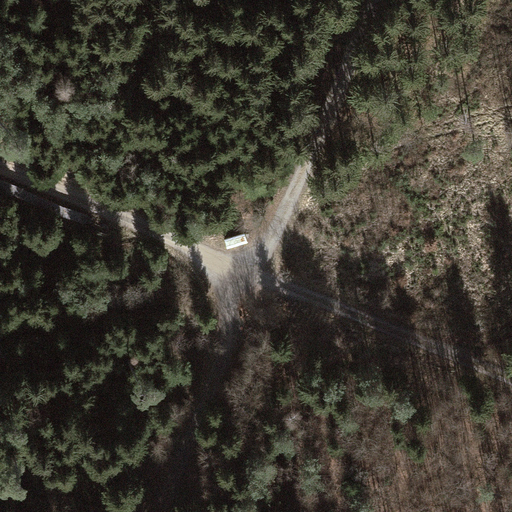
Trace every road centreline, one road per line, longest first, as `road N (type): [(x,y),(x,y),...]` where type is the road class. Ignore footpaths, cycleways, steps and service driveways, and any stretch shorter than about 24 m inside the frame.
road 1 (track): [(160,511),(372,0)]
road 2 (track): [(511,378),(0,169)]
